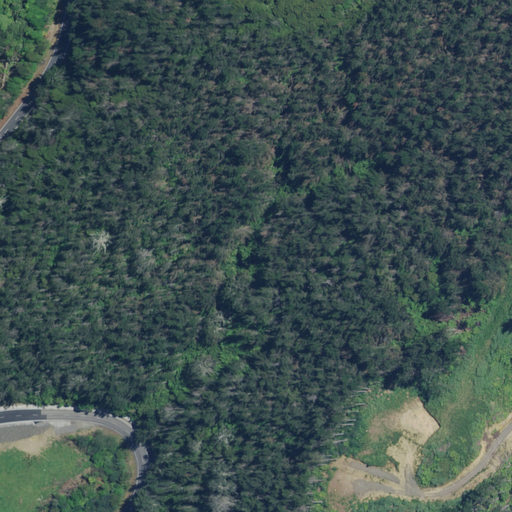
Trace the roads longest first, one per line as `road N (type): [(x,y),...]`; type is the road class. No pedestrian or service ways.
road 1 (primary): [(0,422),(80,409),(138,426),(155,465),(134,511)]
road 2 (primary): [(80,0),(64,57),(0,146)]
